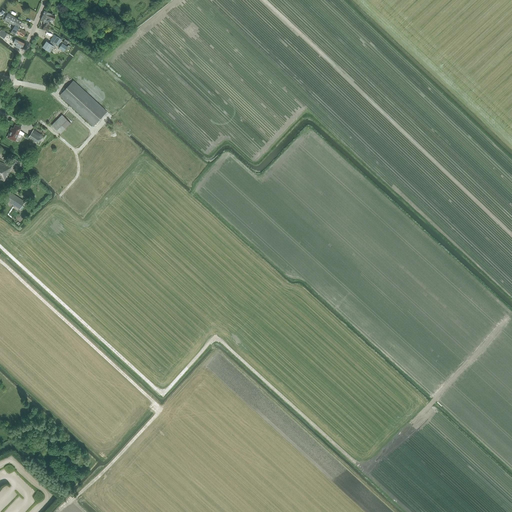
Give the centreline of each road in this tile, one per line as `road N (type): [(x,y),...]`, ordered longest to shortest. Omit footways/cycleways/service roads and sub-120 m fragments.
road 1 (track): [(441,391),(358,467),(212,337),(261,251)]
road 2 (track): [(60,511),(159,408),(0,262)]
road 3 (track): [(212,337),(164,390),(152,385),(0,242)]
